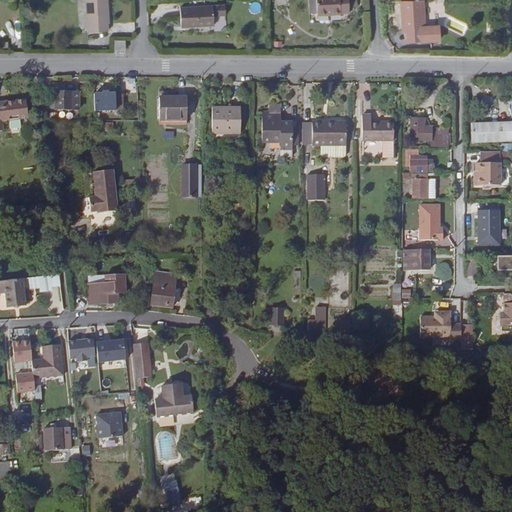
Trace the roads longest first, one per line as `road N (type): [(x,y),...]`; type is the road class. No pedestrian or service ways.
road 1 (residential): [(460,67),(460,287),(511,287)]
road 2 (residential): [(0,325),(204,319),(242,361)]
road 3 (unclassified): [(377,67),(139,66)]
road 4 (unclassified): [(139,66),(0,65)]
